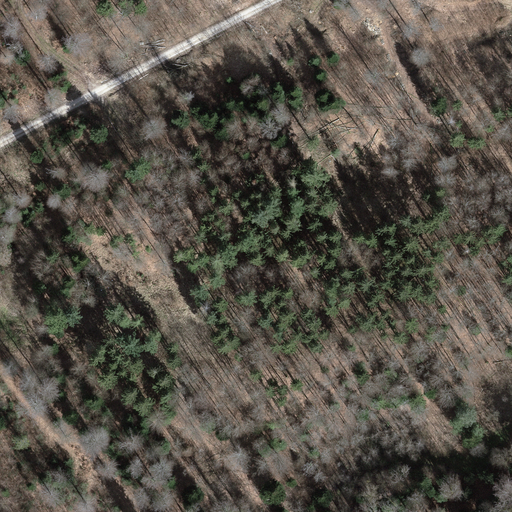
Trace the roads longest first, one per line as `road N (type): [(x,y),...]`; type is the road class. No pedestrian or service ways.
road 1 (track): [(268,0),(0,143)]
road 2 (track): [(333,0),(443,149),(511,223)]
